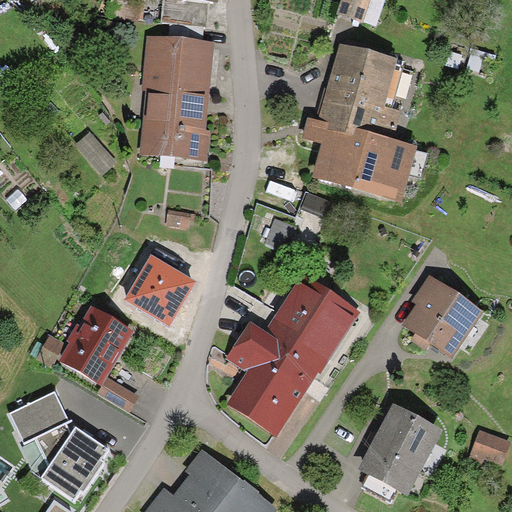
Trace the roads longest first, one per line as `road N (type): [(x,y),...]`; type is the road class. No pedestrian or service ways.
road 1 (residential): [(187,396),(250,141),(239,0)]
road 2 (residential): [(187,396),(340,511)]
road 3 (residential): [(109,511),(187,396)]
